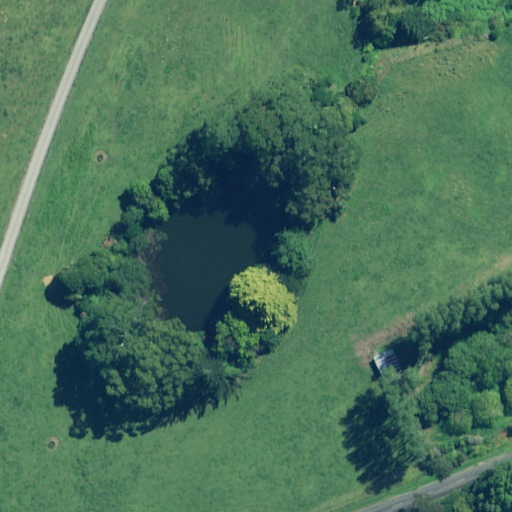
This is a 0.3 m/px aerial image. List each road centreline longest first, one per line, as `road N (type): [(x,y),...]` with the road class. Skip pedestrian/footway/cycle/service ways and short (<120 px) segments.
road 1 (track): [(89,0),(0,278)]
road 2 (residential): [(396,511),(511,465)]
